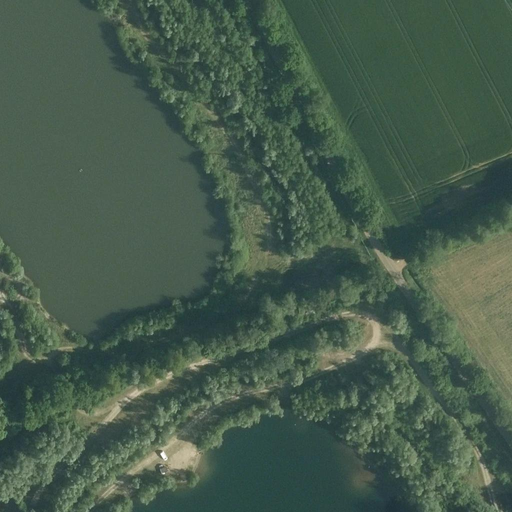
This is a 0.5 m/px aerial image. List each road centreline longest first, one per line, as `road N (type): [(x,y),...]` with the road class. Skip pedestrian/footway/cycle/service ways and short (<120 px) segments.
road 1 (unclassified): [(247,0),(367,228),(511,446)]
road 2 (track): [(511,217),(392,267)]
